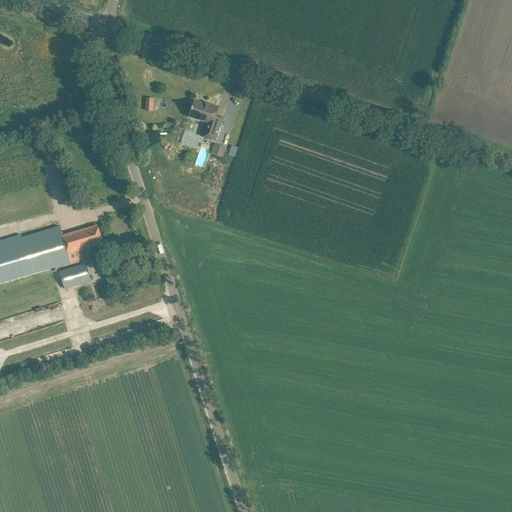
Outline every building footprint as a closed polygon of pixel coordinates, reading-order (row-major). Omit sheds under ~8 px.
[(145,111),(153,111),(154,99),(146,99),(145,111)] [(189,117),(207,123),(202,136),(215,141),(220,126),(213,124),(219,107),(210,104),(209,106),(195,101),(189,117)] [(0,223),(55,211),(48,181),(0,192),(0,185),(9,183),(10,186),(22,183),(21,177),(42,172),(35,143),(0,151),(0,223)] [(212,155),(223,159),(227,149),(215,145),(212,155)] [(60,227),(50,229),(22,238),(21,234),(0,240),(0,284),(93,256),(90,248),(103,244),(97,226),(63,237),(60,227)] [(78,267),(59,273),(64,289),(83,283),(78,267)] [(55,323),(55,331),(66,330),(66,322),(55,323)]
